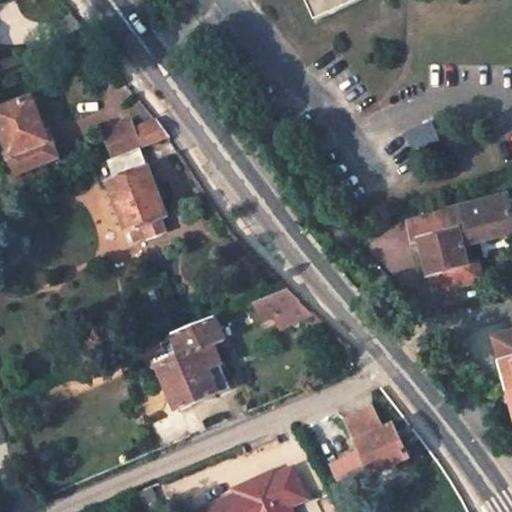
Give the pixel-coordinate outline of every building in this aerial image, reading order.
[(310,0),(319,19),(363,0),(310,0)] [(50,142),(34,98),(0,111),(0,122),(14,157),(11,158),(19,177),(60,160),(52,141),(50,142)] [(158,121),(135,131),(143,148),(170,137),(158,121)] [(135,131),(132,122),(105,133),(116,159),(139,150),(143,148),(135,131)] [(117,180),(110,183),(132,241),(145,237),(147,241),(167,233),(162,220),(168,218),(139,150),(116,159),(109,161),(117,180)] [(511,214),(508,200),(454,213),(413,224),(413,226),(410,227),(414,241),(418,239),(419,244),(421,243),(431,275),(433,275),(439,291),(481,279),(477,261),(469,264),(464,247),(511,235),(511,214)] [(305,304),(289,288),(255,303),(264,321),(305,304)] [(231,388),(212,344),(223,339),(215,319),(172,336),(181,358),(159,367),(178,411),(231,388)] [(160,339),(154,325),(142,330),(147,344),(160,339)] [(511,333),(497,338),(504,363),(511,388),(511,333)] [(367,409),(342,420),(358,452),(349,457),(344,464),(351,479),(360,481),(407,457),(389,425),(378,431),(367,409)] [(255,481),(258,487),(200,511),(290,511),(289,507),(306,500),(294,472),(276,479),(274,473),(255,481)] [(337,511),(324,484),(310,490),(313,497),(306,500),(289,507),(290,511),(337,511)]
